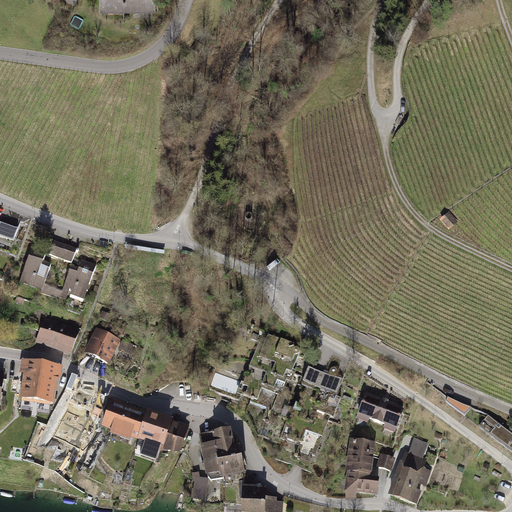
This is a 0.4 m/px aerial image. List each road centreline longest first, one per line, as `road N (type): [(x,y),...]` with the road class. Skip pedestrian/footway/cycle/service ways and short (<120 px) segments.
road 1 (residential): [(411,511),(335,504),(291,488),(266,470),(227,416),(138,398),(53,359),(0,351)]
road 2 (residential): [(274,282),(291,318),(511,466)]
road 3 (residential): [(0,199),(81,229),(188,246),(274,282)]
road 4 (unclassified): [(511,411),(323,321),(274,282)]
road 5 (track): [(171,242),(203,179),(231,85),(282,0)]
road 6 (residential): [(187,0),(162,47),(124,66),(0,53)]
road 7 (track): [(383,124),(396,185),(425,224),(511,267)]
road 8 (track): [(427,0),(402,46),(398,104),(383,124)]
road 9 (track): [(384,0),(370,77),(383,124)]
